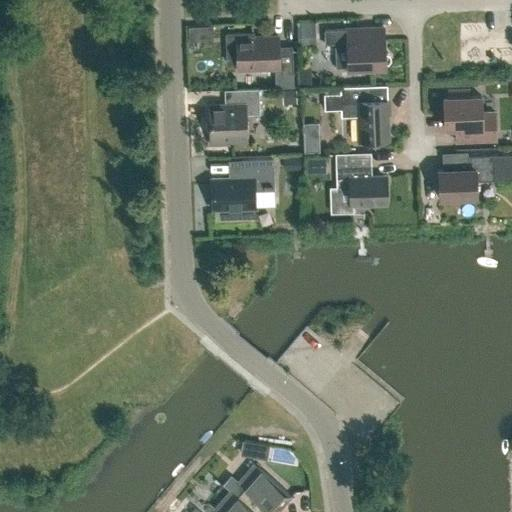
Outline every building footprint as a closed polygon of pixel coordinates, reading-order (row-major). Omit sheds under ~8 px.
[(383,27),(336,29),(324,30),(324,42),(334,42),(335,67),(385,65),(385,62),(390,59),(390,55),(388,53),(384,52),(383,27)] [(227,62),(237,61),(237,69),(278,67),(278,76),(293,75),(292,46),(278,46),(278,35),(253,36),(253,32),(226,33),(227,62)] [(388,99),(387,99),(386,84),(340,86),(340,93),(324,93),(324,109),(340,108),(341,116),(358,115),(359,140),(388,139),(387,114),(389,114),(388,99)] [(210,144),(228,143),(228,140),(247,140),(246,114),(259,113),(259,88),(234,89),(235,103),(208,104),(210,144)] [(447,89),(448,113),(443,113),(444,127),(455,127),(456,140),(495,139),(494,111),(481,111),(480,95),(469,95),(469,88),(447,89)] [(319,138),(305,138),(305,152),(319,152),(319,138)] [(511,153),(467,155),(467,151),(442,151),(443,169),(438,169),(439,196),(476,195),(476,180),(511,179),(511,153)] [(285,157),(285,168),(301,168),(301,156),(285,157)] [(327,157),(307,157),(307,173),(317,173),(317,165),(327,165),(327,157)] [(273,159),(241,160),(241,177),(211,178),(212,208),(274,206),(273,159)] [(350,204),(387,203),(386,175),(364,176),(364,163),(335,164),(336,187),(349,187),(350,204)] [(266,457),(268,443),(255,441),(252,455),(266,457)] [(245,487),(237,496),(236,496),(254,511),(272,511),(280,504),(281,506),(290,496),(294,499),(295,499),(253,463),(247,469),(248,469),(238,481),(245,487)] [(245,487),(238,481),(230,475),(222,484),(229,490),(237,496),(245,487)] [(237,496),(229,490),(224,496),(214,508),(218,511),(254,511),(236,496),(237,496)]
